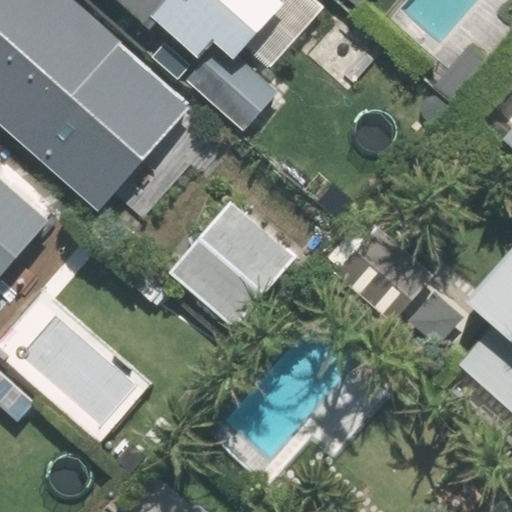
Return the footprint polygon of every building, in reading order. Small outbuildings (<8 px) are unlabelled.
[(0,0),(0,109),(61,160),(150,52),(86,0),(0,0)] [(131,0),(202,57),(183,80),(246,131),(282,87),(239,52),(281,0),(131,0)] [(0,278),(53,215),(0,171),(0,278)] [(170,271),(237,326),(300,251),(232,196),(170,271)] [(485,320),(365,213),(322,261),(443,367),(485,320)] [(511,262),(476,303),(499,323),(459,368),(511,414),(511,262)] [(158,385),(42,285),(0,334),(0,358),(104,448),(158,385)] [(346,440),(403,377),(318,300),(199,430),(256,481),(317,414),(346,440)]
